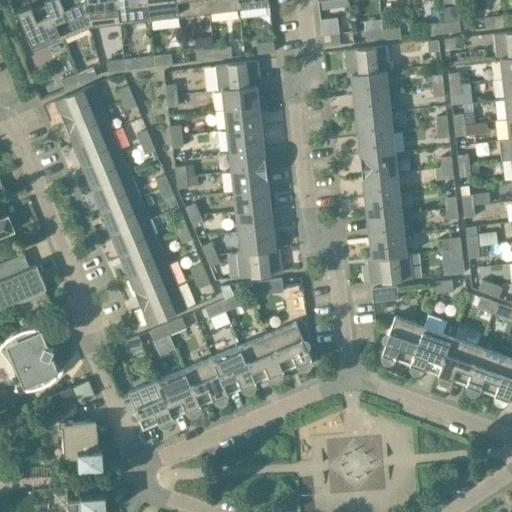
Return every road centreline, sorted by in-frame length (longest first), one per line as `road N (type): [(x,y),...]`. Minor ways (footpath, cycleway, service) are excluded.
road 1 (residential): [(349,378),(336,247),(309,232),(294,84),(311,64),(304,0)]
road 2 (residential): [(143,475),(89,349),(81,293),(0,117)]
road 3 (residential): [(349,378),(162,457),(143,475)]
road 4 (residential): [(511,438),(349,378)]
